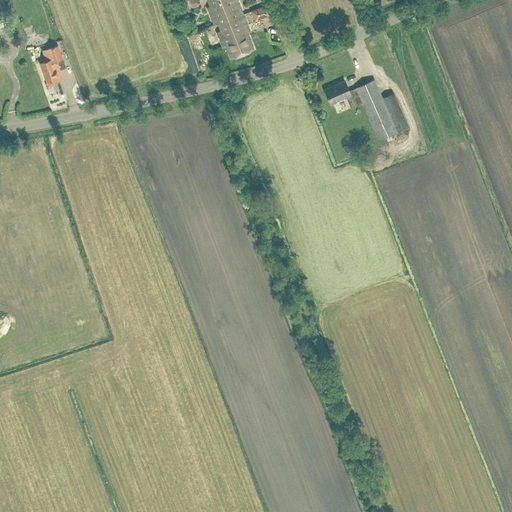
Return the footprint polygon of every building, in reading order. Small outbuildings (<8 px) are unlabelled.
[(0,0),(0,17),(9,14),(2,0),(0,0)] [(217,23),(218,25),(243,15),(237,0),(206,0),(209,5),(206,6),(213,24),(217,23)] [(253,10),(256,21),(274,16),(270,4),(253,10)] [(243,15),(218,25),(219,29),(216,30),(222,45),(225,44),(230,56),(253,47),(246,31),(249,29),(243,15)] [(200,34),(196,36),(200,45),(204,43),(200,34)] [(39,63),(47,85),(59,80),(63,79),(56,61),(62,59),(57,45),(48,48),(51,59),(39,63)] [(323,89),(330,103),(345,97),(349,107),(361,102),(377,139),(407,126),(392,93),(381,97),(373,79),(348,90),(343,80),(323,89)] [(58,293),(67,290),(63,281),(54,284),(58,293)] [(30,302),(37,326),(0,336),(0,354),(98,326),(91,303),(84,305),(82,298),(72,301),(69,290),(30,302)] [(104,307),(97,308),(96,301),(92,301),(96,321),(106,319),(104,307)] [(114,328),(104,330),(107,342),(117,339),(114,328)] [(101,355),(111,351),(107,340),(97,344),(101,355)]
